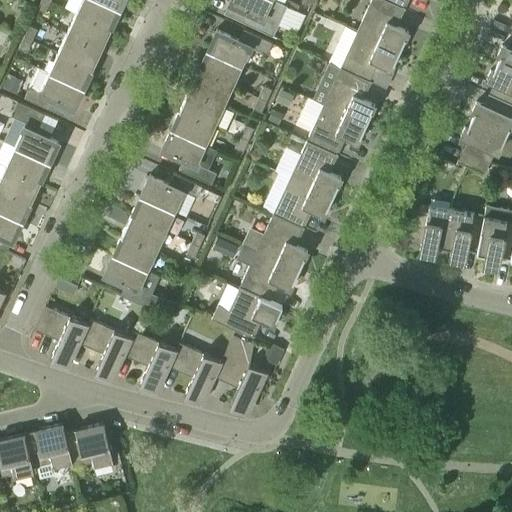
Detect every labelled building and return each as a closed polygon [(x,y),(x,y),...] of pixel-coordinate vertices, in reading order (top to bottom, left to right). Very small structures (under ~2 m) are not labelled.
[(45,12),(50,0),(49,0),(40,0),(37,8),(45,12)] [(119,9),(100,0),(81,0),(76,12),(110,28),(119,9)] [(100,0),(119,9),(123,0),(100,0)] [(250,13),(246,23),(273,36),(287,5),(276,0),(229,0),(229,2),(250,13)] [(386,0),(370,0),(357,30),(399,50),(408,31),(395,25),(403,8),(386,0)] [(110,28),(76,12),(67,32),(101,48),(110,28)] [(29,25),(24,36),(32,40),(37,29),(29,25)] [(289,49),(272,42),(243,28),(238,39),(216,29),(207,49),(242,65),(250,46),(267,54),(268,51),(285,58),(289,49)] [(357,30),(340,67),(369,80),(377,63),(390,69),(399,50),(357,30)] [(101,48),(67,32),(58,52),(92,68),(101,48)] [(27,51),(32,40),(24,36),(19,48),(27,51)] [(496,63),(511,70),(511,45),(510,49),(502,45),(497,54),(500,55),(496,63)] [(207,49),(198,69),(233,85),(242,65),(207,49)] [(92,68),(58,52),(49,71),(83,87),(92,68)] [(490,94),(511,104),(511,70),(496,63),(493,70),(490,70),(486,79),(495,83),(490,94)] [(340,67),(323,104),(366,123),(374,104),(361,98),(369,80),(340,67)] [(198,69),(189,88),(224,104),(233,85),(198,69)] [(74,107),(83,87),(49,71),(39,91),(29,86),(24,97),(47,108),(52,97),(74,107)] [(3,86),(16,92),(21,81),(8,75),(3,86)] [(264,85),(258,96),(266,100),(271,89),(264,85)] [(189,88),(180,108),(214,124),(224,104),(189,88)] [(470,119),(505,135),(511,120),(511,117),(510,117),(511,113),(511,104),(490,94),(485,105),(476,101),(471,110),(474,111),(470,119)] [(261,112),(266,100),(258,96),(253,108),(261,112)] [(14,146),(49,162),(58,141),(49,137),(52,131),(39,125),(45,113),(17,101),(11,115),(25,122),(14,146)] [(323,104),(306,140),(336,153),(344,136),(357,142),(366,123),(323,104)] [(180,108),(171,128),(205,144),(214,124),(180,108)] [(283,113),(274,109),(270,118),(279,123),(283,113)] [(497,152),(505,135),(470,119),(467,127),(464,126),(460,135),(469,139),(464,150),(462,149),(462,150),(490,162),(495,151),(497,152)] [(245,124),(240,136),(248,140),(253,128),(245,124)] [(217,149),(205,144),(171,128),(162,148),(183,158),(178,169),(211,184),(217,172),(207,168),(217,149)] [(243,151),(248,140),(240,136),(235,147),(243,151)] [(328,171),(336,153),(306,140),(289,176),(332,196),(341,177),(328,171)] [(49,162),(14,146),(5,165),(40,181),(49,162)] [(255,158),(260,155),(259,150),(255,148),(251,151),(251,155),(255,158)] [(484,174),(490,162),(462,150),(457,161),(484,174)] [(40,181),(5,165),(0,176),(0,186),(31,201),(40,181)] [(140,194),(175,211),(184,190),(198,197),(203,186),(173,172),(168,183),(149,175),(140,194)] [(332,196),(289,176),(273,213),(302,227),(310,209),(323,215),(332,196)] [(31,201),(0,186),(0,210),(22,220),(31,201)] [(140,194),(131,214),(166,230),(175,211),(140,194)] [(443,246),(451,208),(429,204),(428,205),(418,203),(406,232),(407,233),(407,232),(410,233),(422,236),(419,250),(434,252),(435,244),(443,246)] [(510,259),(511,247),(511,207),(486,203),(484,215),(476,252),(485,254),(483,262),(497,265),(499,256),(510,259)] [(484,215),(451,208),(443,246),(451,247),(449,256),(463,258),(465,250),(476,252),(484,215)] [(0,234),(13,241),(22,220),(0,210),(0,234)] [(273,213),(264,232),(249,225),(241,242),(256,249),(256,250),(298,269),(307,250),(294,244),(302,227),(273,213)] [(131,214),(122,234),(156,250),(166,230),(131,214)] [(197,230),(191,242),(199,246),(205,234),(197,230)] [(156,250),(122,234),(113,253),(147,269),(148,269),(156,250)] [(213,247),(224,252),(229,240),(218,235),(213,247)] [(194,257),(199,246),(191,242),(186,254),(194,257)] [(298,269),(256,250),(239,286),(269,299),(277,282),(290,288),(298,269)] [(119,294),(144,306),(159,274),(148,269),(147,269),(113,253),(104,274),(124,283),(119,294)] [(186,287),(191,276),(183,272),(178,283),(186,287)] [(67,282),(58,279),(56,285),(64,289),(67,282)] [(269,299),(239,286),(222,322),(254,336),(254,335),(253,335),(260,319),(273,325),(282,305),(269,299)] [(70,315),(46,304),(35,328),(59,339),(50,357),(68,365),(79,341),(88,323),(87,323),(70,315)] [(79,341),(103,352),(94,371),(112,379),(115,372),(124,354),(132,336),(131,336),(90,317),(87,323),(88,323),(79,341)] [(124,354),(147,364),(139,383),(157,391),(169,365),(176,348),(134,330),(131,336),(132,336),(124,354)] [(238,386),(229,405),(247,413),(266,370),(240,358),(248,340),(233,333),(221,360),(214,375),(238,386)] [(192,376),(184,394),(201,403),(214,375),(221,360),(179,341),(176,348),(169,365),(192,376)] [(283,350),(270,343),(263,357),(277,364),(283,350)] [(23,432),(24,433),(32,467),(52,462),(53,465),(71,461),(72,461),(65,431),(63,422),(23,432)] [(113,460),(103,422),(65,431),(72,461),(71,461),(73,466),(93,461),(93,465),(113,460)] [(0,438),(0,475),(13,472),(14,476),(33,471),(32,467),(24,433),(0,438)]
